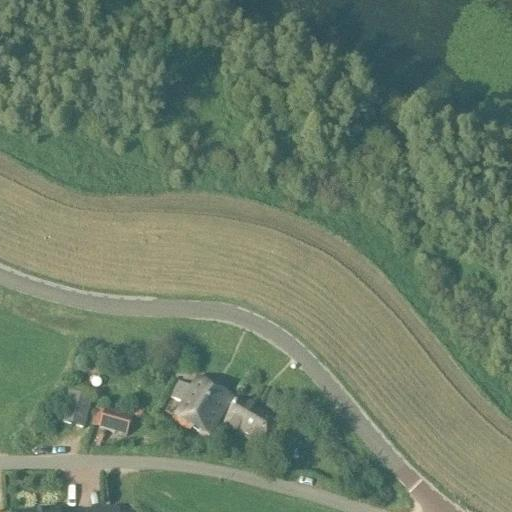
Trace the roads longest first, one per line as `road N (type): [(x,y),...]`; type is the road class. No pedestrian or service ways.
road 1 (unclassified): [(446,511),(263,324),(68,300),(0,273)]
road 2 (unclassified): [(0,462),(228,471),(367,511)]
